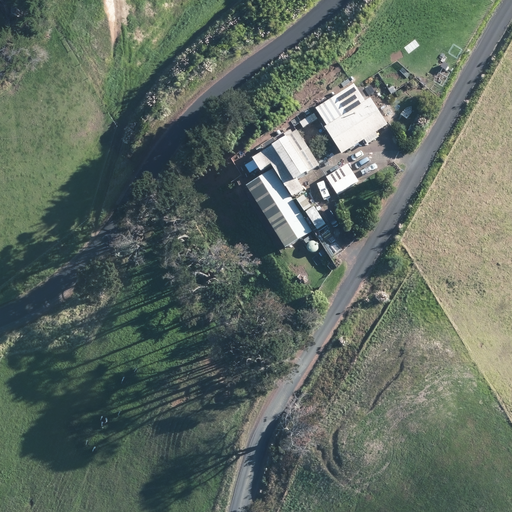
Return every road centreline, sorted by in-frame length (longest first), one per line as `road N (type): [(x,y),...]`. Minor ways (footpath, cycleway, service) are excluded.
road 1 (unclassified): [(511,0),(271,450),(251,511)]
road 2 (unclassified): [(0,311),(57,293),(118,246),(203,117),(343,0)]
